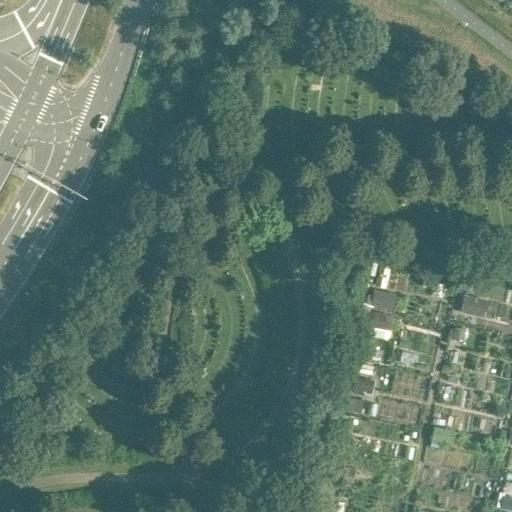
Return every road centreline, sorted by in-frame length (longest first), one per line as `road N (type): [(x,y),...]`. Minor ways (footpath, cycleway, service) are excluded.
road 1 (secondary): [(0,281),(82,145)]
road 2 (secondary): [(82,145),(136,0)]
